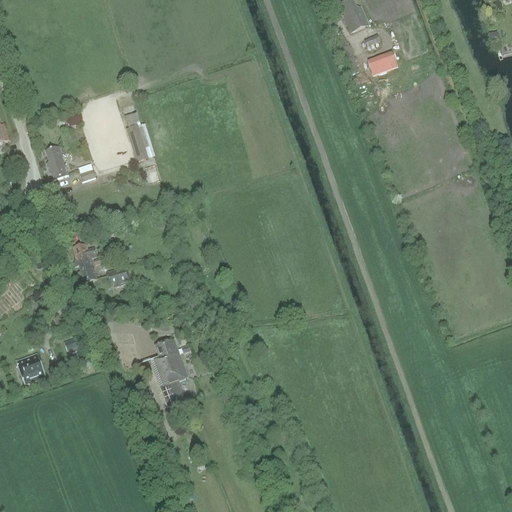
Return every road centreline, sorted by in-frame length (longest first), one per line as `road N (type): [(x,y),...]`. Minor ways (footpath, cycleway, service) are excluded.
road 1 (unclassified): [(114,369),(73,302),(43,197),(31,182)]
road 2 (track): [(171,511),(114,369)]
